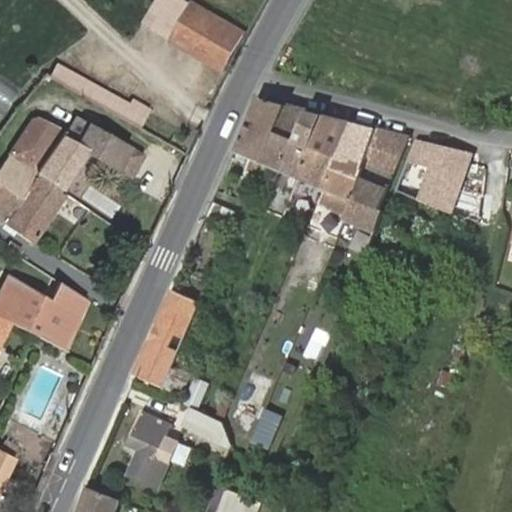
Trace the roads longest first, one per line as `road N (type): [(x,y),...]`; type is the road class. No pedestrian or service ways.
road 1 (tertiary): [(243,80),(52,511)]
road 2 (unclassified): [(511,143),(243,80)]
